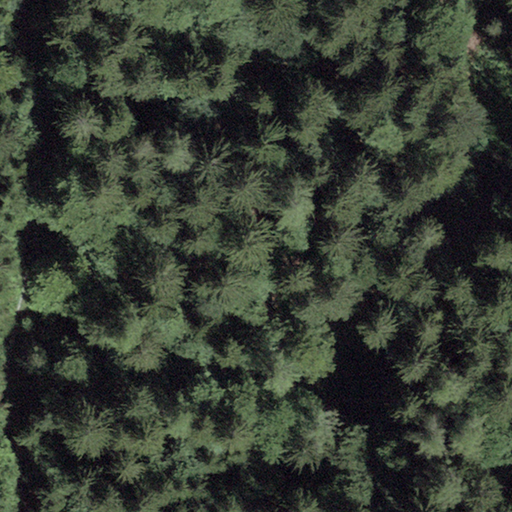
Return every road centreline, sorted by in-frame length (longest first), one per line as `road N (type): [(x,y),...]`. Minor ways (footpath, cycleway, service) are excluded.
road 1 (track): [(21,0),(39,112),(35,220),(1,376),(23,511)]
road 2 (track): [(511,170),(395,331),(373,402),(367,477),(375,511)]
